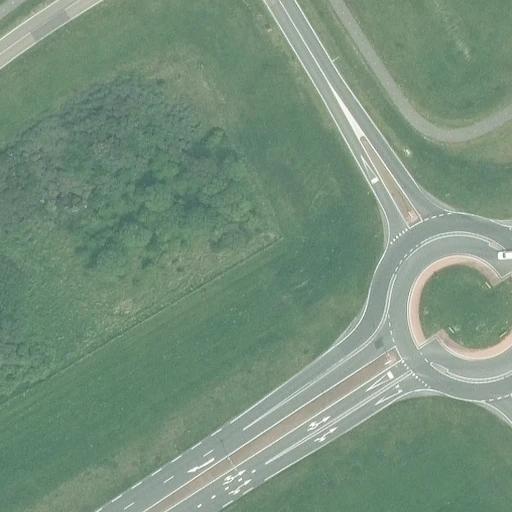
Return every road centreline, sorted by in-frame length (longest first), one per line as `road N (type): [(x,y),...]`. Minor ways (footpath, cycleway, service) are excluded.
road 1 (primary): [(403,245),(383,272),(362,333),(208,445)]
road 2 (primary): [(397,326),(238,440),(208,445)]
road 3 (primary): [(238,478),(274,466),(427,375)]
road 4 (primary): [(238,478),(413,360)]
road 5 (tertiary): [(455,223),(419,203),(322,74)]
road 6 (tertiary): [(322,74),(403,245)]
road 7 (primary): [(511,260),(468,246),(438,247),(403,277)]
